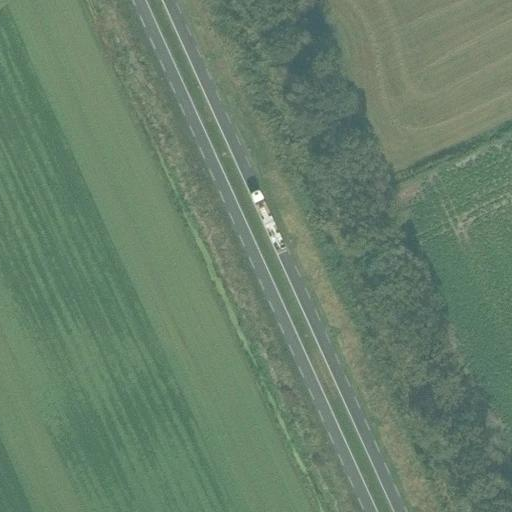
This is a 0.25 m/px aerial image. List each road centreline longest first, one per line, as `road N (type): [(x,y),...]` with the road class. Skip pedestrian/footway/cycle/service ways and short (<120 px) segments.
road 1 (primary): [(399,511),(166,0)]
road 2 (primary): [(137,0),(369,511)]
